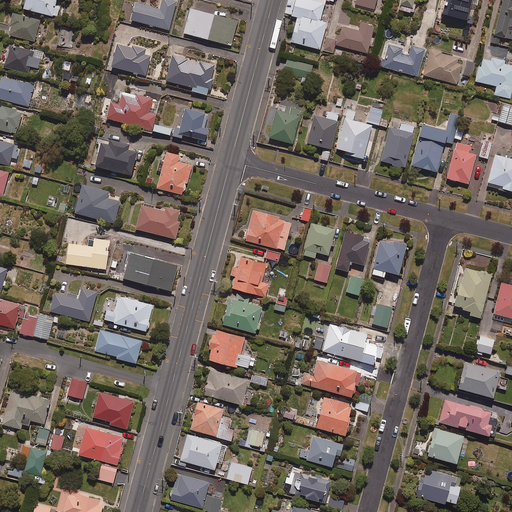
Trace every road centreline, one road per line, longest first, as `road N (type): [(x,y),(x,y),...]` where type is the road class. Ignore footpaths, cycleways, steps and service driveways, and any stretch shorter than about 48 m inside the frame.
road 1 (residential): [(443,218),(366,511)]
road 2 (tertiary): [(171,387),(230,161)]
road 3 (residential): [(230,161),(443,218)]
road 4 (residential): [(171,387),(0,342)]
road 5 (tertiary): [(230,161),(272,0)]
road 6 (tertiary): [(137,511),(171,387)]
